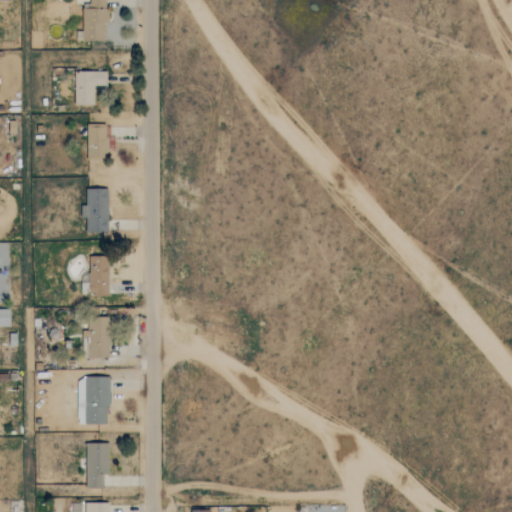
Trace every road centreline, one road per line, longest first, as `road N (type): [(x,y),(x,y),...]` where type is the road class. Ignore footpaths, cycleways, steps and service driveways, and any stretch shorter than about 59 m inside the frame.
road 1 (residential): [(152,511),(150,0)]
road 2 (track): [(152,494),(227,498),(243,493),(196,483),(164,493)]
road 3 (track): [(243,493),(343,493),(358,508)]
